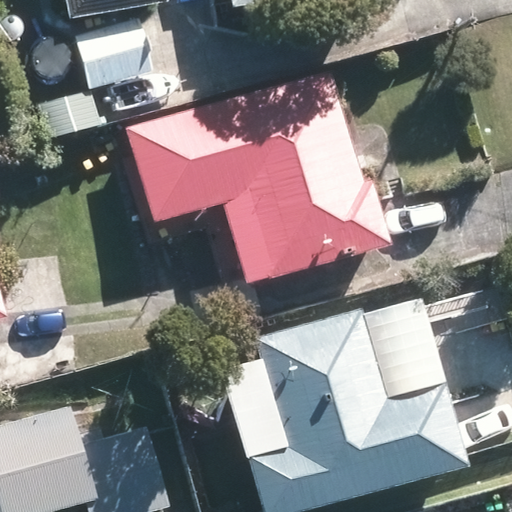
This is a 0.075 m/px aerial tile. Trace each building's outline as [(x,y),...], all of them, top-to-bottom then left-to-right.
[(63,0),(66,14),(142,0),(63,0)] [(232,0),(232,2),(241,0),(267,0),(270,10),(324,0),(232,0)] [(134,27),(77,42),(89,86),(146,70),(134,27)] [(323,86),(133,136),(154,214),(225,195),(246,273),(365,242),(323,86)] [(302,494),(388,471),(445,455),(428,393),(371,408),(348,328),(262,351),(302,494)] [(66,420),(0,436),(0,511),(20,511),(85,496),(66,420)] [(142,434),(76,451),(91,511),(120,511),(160,502),(142,434)]
